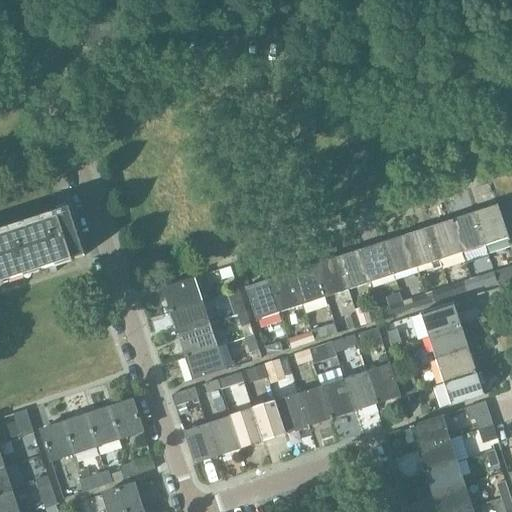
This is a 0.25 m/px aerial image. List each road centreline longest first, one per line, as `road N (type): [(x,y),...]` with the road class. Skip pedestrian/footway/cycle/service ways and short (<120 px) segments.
road 1 (residential): [(511,127),(508,115),(483,106),(38,58)]
road 2 (residential): [(189,511),(38,58)]
road 3 (residential): [(384,511),(364,458),(195,511)]
